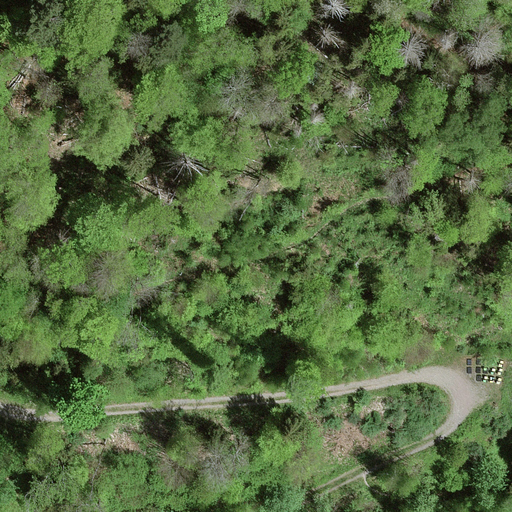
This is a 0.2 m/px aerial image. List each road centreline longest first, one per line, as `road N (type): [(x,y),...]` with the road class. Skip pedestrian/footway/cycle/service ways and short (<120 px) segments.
road 1 (track): [(0,402),(129,416),(422,376),(449,398),(449,424),(413,456)]
road 2 (track): [(413,456),(299,511)]
